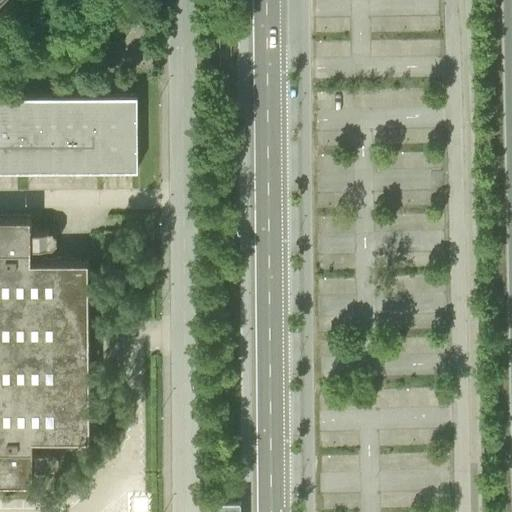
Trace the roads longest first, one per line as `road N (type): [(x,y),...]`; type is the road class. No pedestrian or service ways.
road 1 (tertiary): [(265,0),(270,511)]
road 2 (unclassified): [(181,0),(184,511)]
